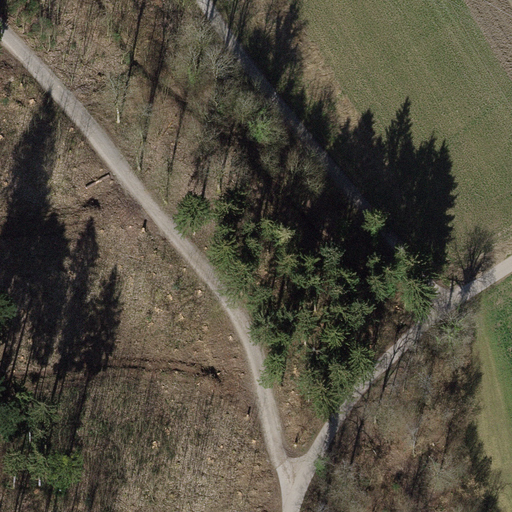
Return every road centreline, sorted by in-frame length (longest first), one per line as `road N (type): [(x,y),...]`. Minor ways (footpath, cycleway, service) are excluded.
road 1 (track): [(297,495),(238,327),(0,34)]
road 2 (track): [(208,0),(286,113),(447,305)]
road 3 (track): [(511,264),(447,305),(364,382),(297,495)]
